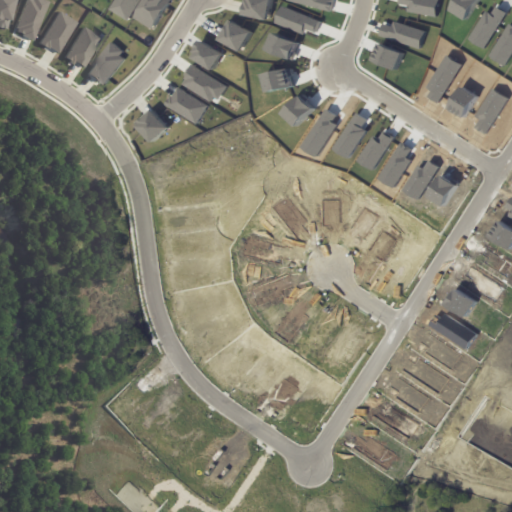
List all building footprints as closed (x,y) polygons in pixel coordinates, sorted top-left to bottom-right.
[(0,0),(0,27),(6,29),(13,0),(0,0)] [(49,2),(42,0),(26,0),(13,33),(32,41),(49,2)] [(128,21),(139,0),(116,0),(110,11),(128,21)] [(170,0),(146,0),(136,21),(156,30),(170,0)] [(271,0),(248,0),(245,16),(267,21),(271,0)] [(57,55),(76,23),(58,12),(39,44),(57,55)] [(221,43),(243,52),(251,32),(230,22),(221,43)] [(63,58),(82,69),(101,39),(83,27),(63,58)] [(126,52),(108,42),(88,77),(106,87),(126,52)] [(183,83),(214,104),(225,87),(194,66),(183,83)] [(197,125),(208,107),(178,89),(167,107),(197,125)] [(137,126),(154,144),(170,129),(153,110),(137,126)]
